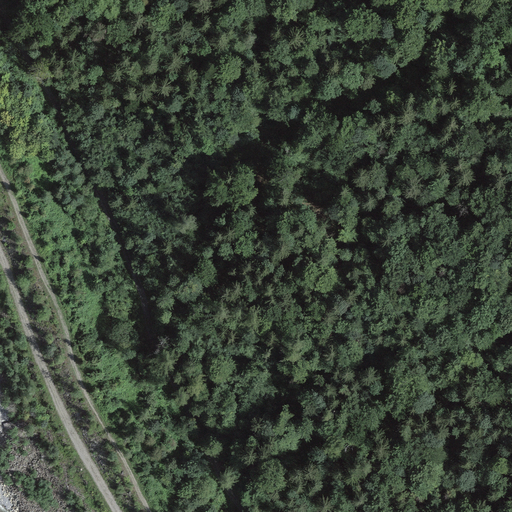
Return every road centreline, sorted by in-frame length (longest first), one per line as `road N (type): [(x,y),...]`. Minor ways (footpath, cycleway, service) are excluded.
road 1 (track): [(0,6),(117,228),(160,357),(245,511)]
road 2 (track): [(241,151),(392,72),(444,30),(511,3)]
road 3 (track): [(0,249),(59,408),(119,511)]
